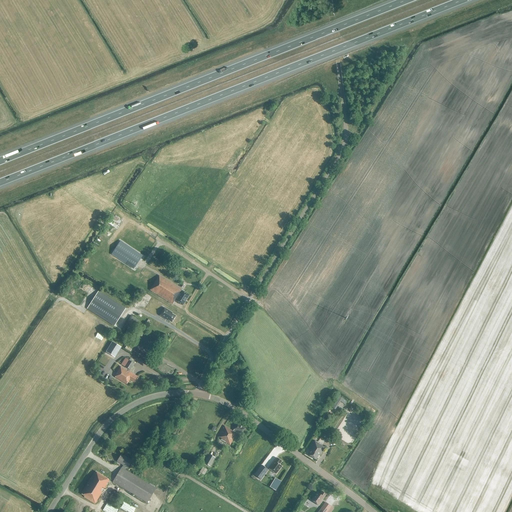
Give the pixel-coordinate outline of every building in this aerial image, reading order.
[(93,198),(95,196),(85,187),(83,189),(93,198)] [(120,241),(111,255),(133,269),(143,256),(120,241)] [(114,326),(125,309),(98,291),(87,309),(114,326)] [(181,291),(175,301),(182,306),(185,302),(187,300),(187,299),(189,296),(181,291)] [(172,313),(164,308),(159,316),(167,321),(168,320),(172,322),(176,316),(172,314),(172,313)] [(131,332),(139,320),(131,315),(123,327),(131,332)] [(138,333),(135,338),(139,341),(142,336),(144,337),(146,334),(140,330),(138,333)] [(145,337),(139,346),(150,353),(154,346),(151,344),(152,342),(145,337)] [(121,348),(112,342),(106,352),(115,357),(121,348)] [(130,370),(134,364),(129,360),(125,367),(130,370)] [(134,382),(137,377),(129,372),(120,367),(116,373),(117,374),(115,378),(127,385),(130,380),(134,382)] [(345,405),(347,402),(337,395),(334,400),(330,406),(335,410),(340,402),(345,405)] [(240,436),(245,428),(237,424),(233,431),(224,426),(218,436),(222,438),(221,440),(230,445),(236,434),(240,436)] [(319,456),(325,448),(314,441),(308,449),(310,451),(308,455),(315,460),(318,456),(319,456)] [(127,468),(132,461),(121,454),(117,461),(123,465),(121,468),(113,482),(147,503),(156,488),(125,470),(126,467),(127,468)] [(210,466),(214,458),(209,455),(205,463),(210,466)] [(277,468),(281,462),(277,458),(272,465),(273,465),(271,468),(273,470),(275,467),(277,468)] [(261,480),(268,470),(261,465),(254,475),(261,480)] [(207,470),(202,467),(198,475),(203,478),(205,475),(204,475),(207,470)] [(95,504),(102,492),(100,491),(102,487),(104,488),(109,480),(95,471),(91,478),(90,478),(81,494),(84,496),(84,497),(95,504)] [(276,479),(272,485),(277,488),(281,482),(276,479)] [(326,495),(322,491),(319,494),(317,492),(311,501),(319,506),(322,501),(321,501),(326,495)] [(327,511),(331,507),(325,502),(318,511),(327,511)]
